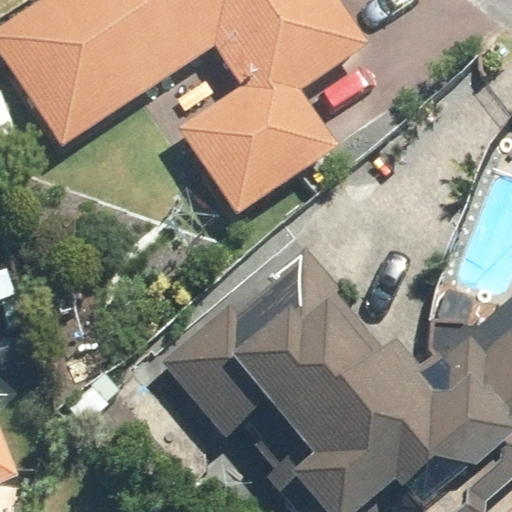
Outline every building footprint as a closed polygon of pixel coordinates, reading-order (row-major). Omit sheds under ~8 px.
[(206,46),(234,88),(173,129),(230,217),(331,149),(294,92),(368,42),(338,0),(37,0),(0,25),(0,66),(53,147),(206,46)] [(0,98),(0,154),(17,148),(0,98)] [(224,304),(156,361),(222,440),(237,427),(272,471),(264,478),(292,511),(375,511),(380,508),(383,511),(476,511),(476,503),(511,473),(511,292),(466,334),(464,329),(409,374),(383,343),(376,350),(332,296),(337,291),(299,252),(230,312),(224,304)] [(2,270),(0,270),(0,298),(11,294),(2,270)] [(24,334),(0,337),(0,364),(29,360),(24,334)]
